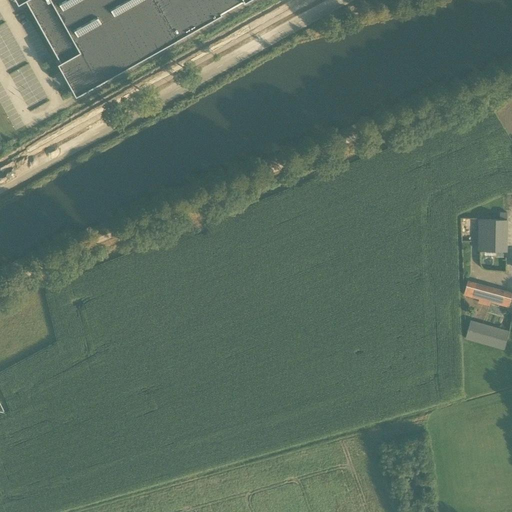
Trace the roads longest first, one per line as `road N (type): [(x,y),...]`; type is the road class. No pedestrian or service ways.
road 1 (track): [(0,292),(511,74)]
road 2 (unclassified): [(0,186),(342,0)]
road 3 (unknown): [(49,86),(61,68),(31,6),(6,11)]
